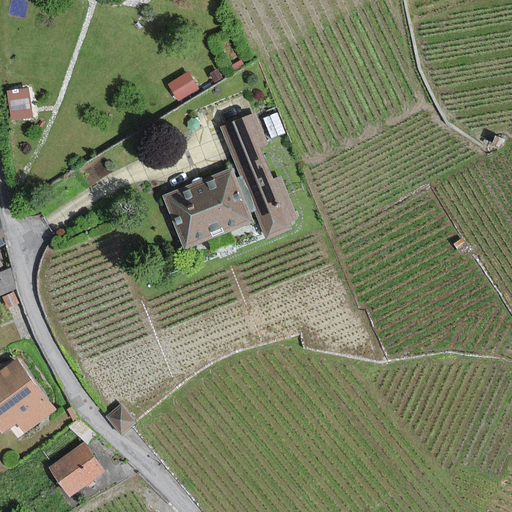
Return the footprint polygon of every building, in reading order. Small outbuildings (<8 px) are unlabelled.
[(197,88),(188,73),(170,85),(180,99),(197,88)] [(34,83),(10,84),(12,115),(35,114),(34,83)] [(255,114),(225,126),(268,235),(291,226),(289,220),(297,216),(282,178),(273,181),(259,146),(266,143),(255,114)] [(232,171),(167,196),(186,246),(252,221),(232,171)] [(0,293),(16,288),(9,270),(1,273),(4,280),(0,281),(0,293)] [(18,302),(14,293),(5,297),(9,306),(18,302)] [(54,409),(18,360),(0,373),(0,425),(5,431),(19,421),(26,430),(54,409)] [(135,422),(122,405),(109,416),(122,432),(135,422)] [(103,470),(84,444),(52,467),(71,493),(103,470)]
